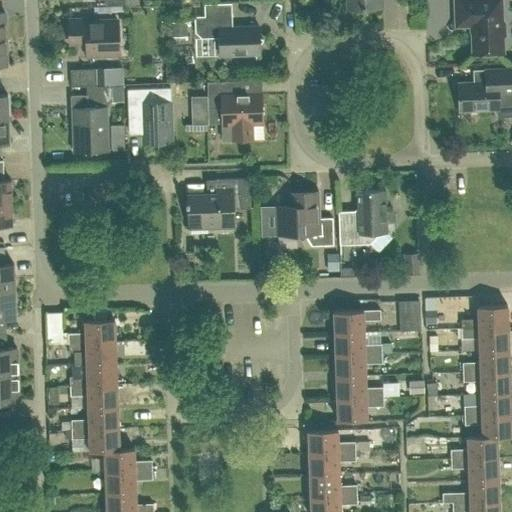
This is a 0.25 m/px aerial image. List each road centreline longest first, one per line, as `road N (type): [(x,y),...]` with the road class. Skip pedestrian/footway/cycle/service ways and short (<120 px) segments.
road 1 (residential): [(423,161),(335,164),(312,155),(298,131),(297,72),(330,39),(386,38),(419,68)]
road 2 (residential): [(170,291),(172,386),(192,414),(276,411),(295,386),(292,287)]
road 3 (residential): [(511,280),(292,287)]
road 4 (residential): [(37,174),(31,0)]
road 5 (residential): [(42,418),(44,288)]
road 6 (residential): [(170,291),(44,288)]
road 7 (residential): [(292,287),(170,291)]
road 8 (residential): [(37,174),(159,171)]
